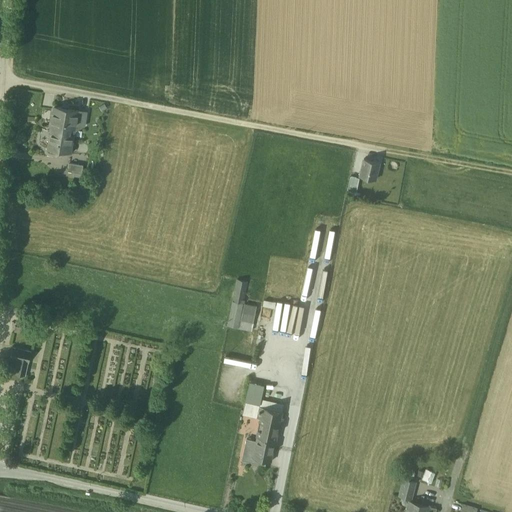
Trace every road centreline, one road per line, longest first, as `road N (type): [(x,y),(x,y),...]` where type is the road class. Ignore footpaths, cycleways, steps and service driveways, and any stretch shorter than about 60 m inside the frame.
road 1 (unclassified): [(386,147),(2,75)]
road 2 (unclassified): [(210,511),(0,467)]
road 3 (track): [(511,290),(454,486)]
road 4 (track): [(511,170),(386,147)]
